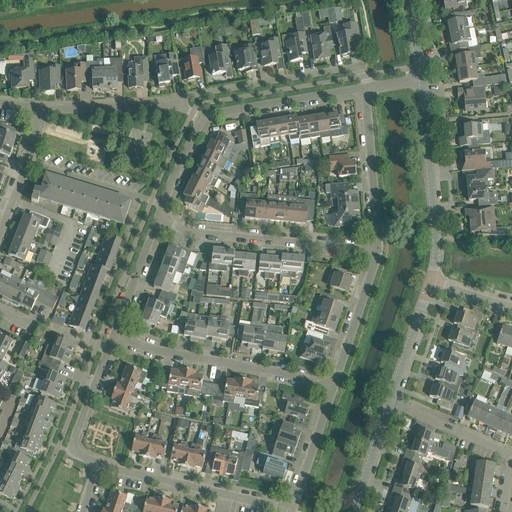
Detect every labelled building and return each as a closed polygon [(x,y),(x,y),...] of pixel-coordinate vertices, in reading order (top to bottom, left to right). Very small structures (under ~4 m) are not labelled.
[(470,0),(442,0),(445,11),(453,9),(453,11),(466,8),(464,1),(470,0)] [(327,10),(329,24),(337,23),(335,9),(327,10)] [(302,18),(304,29),(311,28),(308,12),(301,13),(302,18)] [(465,13),(453,15),(443,17),(445,23),(446,23),(447,27),(446,27),(447,35),(468,30),(465,13)] [(304,29),(302,18),(295,19),(298,33),(304,32),(303,29),(304,29)] [(257,20),(258,20),(250,21),(252,36),(260,35),(259,27),(257,20)] [(337,35),(341,57),(356,54),(354,45),(356,42),(358,42),(355,24),(344,26),(345,34),(337,35)] [(333,49),(331,37),(330,27),(323,28),(324,35),(311,37),(315,61),(329,59),(328,50),(333,49)] [(471,42),(468,30),(447,35),(449,42),(450,41),(451,45),(450,46),(451,52),(468,49),(467,43),(471,42)] [(302,60),(302,59),(301,54),(307,53),(307,54),(308,54),(306,44),(305,34),(291,36),(291,35),(282,37),(284,50),(286,49),(287,54),(289,63),(302,60)] [(277,64),(276,57),(280,57),(277,38),(268,40),(269,45),(262,46),(263,53),(261,54),(263,67),(277,64)] [(233,78),(231,68),(229,58),(227,46),(215,48),(216,56),(209,58),(210,63),(208,64),(209,70),(211,70),(212,75),(225,73),(226,79),(233,78)] [(257,71),(256,61),(253,46),(242,48),(243,52),(235,53),(238,71),(246,70),(246,73),(257,71)] [(469,55),(456,57),(457,70),(475,68),(474,60),(481,59),(479,47),(468,49),(469,55)] [(198,64),(204,63),(201,48),(193,49),(190,50),(191,59),(183,60),(186,80),(188,80),(188,81),(194,80),(194,79),(200,78),(198,64)] [(35,82),(34,64),(33,53),(8,57),(9,62),(24,61),(24,71),(11,71),(12,89),(29,88),(29,82),(35,82)] [(165,55),(154,57),(157,78),(159,88),(165,87),(164,84),(170,83),(169,77),(179,76),(178,66),(177,60),(176,53),(165,55)] [(149,82),(148,58),(135,59),(135,68),(128,68),(128,79),(129,89),(143,88),(143,82),(148,82),(149,82)] [(122,75),(122,65),(122,59),(110,60),(110,62),(104,62),(105,91),(110,91),(110,90),(117,89),(116,75),(122,75)] [(96,62),(86,63),(86,65),(86,77),(92,76),(93,82),(93,90),(100,90),(100,92),(105,91),(104,68),(104,62),(104,60),(96,60),(96,62)] [(86,65),(75,65),(75,71),(66,72),(67,92),(77,91),(81,91),(81,87),(81,83),(87,83),(86,77),(86,65)] [(39,86),(41,86),(41,93),(54,92),(54,83),(59,83),(59,67),(53,67),(53,71),(40,72),(40,79),(39,79),(39,86)] [(476,76),(475,68),(457,70),(459,83),(472,81),(473,88),(485,87),(507,85),(505,76),(484,79),(483,74),(476,76)] [(466,97),(466,98),(467,111),(484,110),(482,89),(469,90),(469,97),(466,97)] [(331,139),(338,137),(348,136),(344,117),(338,118),(337,113),(327,115),(330,132),(331,138),(331,139)] [(327,115),(317,117),(320,137),(320,140),(331,138),(330,132),(327,115)] [(290,141),(300,140),(296,117),(286,119),(290,141)] [(296,117),(300,140),(300,141),(310,139),(307,118),(297,120),(296,117)] [(317,117),(307,118),(310,139),(320,137),(317,117)] [(286,119),(276,121),(280,143),(279,137),(289,136),(289,141),(290,141),(286,119)] [(276,121),(266,122),(270,146),(270,145),(280,143),(276,121)] [(250,130),(251,140),(253,149),(270,146),(266,122),(256,124),(256,129),(250,130)] [(0,126),(0,143),(13,147),(16,136),(11,135),(13,129),(0,125),(0,126)] [(482,125),(481,125),(464,126),(465,139),(459,139),(460,147),(490,145),(489,132),(482,132),(482,125)] [(245,131),(237,132),(234,133),(234,138),(238,137),(239,145),(247,144),(245,131)] [(228,161),(235,146),(219,138),(218,137),(215,143),(211,141),(206,150),(228,161)] [(0,161),(3,162),(5,156),(9,158),(13,147),(0,143),(0,161)] [(206,150),(202,159),(217,167),(223,170),(228,161),(206,150)] [(493,169),(511,167),(511,154),(506,155),(506,161),(489,162),(489,159),(485,159),(484,151),(464,153),(465,165),(461,165),(462,172),(470,171),(493,169)] [(348,156),(331,157),(329,157),(330,171),(334,171),(334,170),(338,169),(339,178),(356,176),(355,162),(349,163),(348,156)] [(255,158),(253,159),(255,171),(263,170),(262,163),(255,164),(255,158)] [(217,167),(202,159),(197,169),(212,176),(217,167)] [(212,176),(197,169),(193,178),(208,185),(214,188),(219,179),(212,176)] [(242,180),(247,171),(243,169),(238,178),(242,180)] [(494,180),(493,169),(470,171),(471,178),(466,178),(467,190),(487,188),(487,181),(494,180)] [(67,206),(123,223),(124,223),(131,202),(46,176),(41,190),(35,188),(31,202),(38,204),(40,197),(64,204),(60,215),(64,216),(67,206)] [(193,178),(188,187),(203,194),(208,185),(193,178)] [(238,178),(234,187),(238,189),(242,180),(238,178)] [(338,200),(338,207),(358,205),(357,192),(347,193),(346,184),(336,185),(325,186),(326,194),(331,194),(332,200),(338,200)] [(235,199),(235,194),(238,189),(234,187),(230,185),(227,191),(231,193),(230,199),(235,199)] [(184,204),(201,213),(206,205),(209,197),(203,194),(188,187),(183,196),(187,198),(184,204)] [(467,190),(468,201),(477,201),(478,207),(493,205),(493,195),(488,195),(487,188),(467,190)] [(257,196),(240,194),(240,199),(237,199),(236,213),(238,213),(245,214),(244,219),(255,220),(256,203),(257,196)] [(268,195),(266,204),(256,203),(255,220),(265,221),(268,195)] [(278,196),(268,195),(265,221),(275,222),(277,205),(278,196)] [(277,205),(275,222),(285,223),(287,206),(288,197),(278,196),(277,205)] [(295,224),(297,207),(298,198),(288,197),(287,206),(285,223),(295,224)] [(306,201),(298,200),(298,198),(297,207),(295,224),(306,225),(307,220),(313,221),(315,201),(306,201)] [(333,214),(334,228),(352,226),(351,219),(359,218),(358,205),(338,207),(339,214),(333,214)] [(475,209),(464,210),(465,217),(470,217),(471,233),(475,232),(475,230),(478,229),(478,232),(480,232),(480,235),(494,236),(504,237),(505,230),(495,231),(494,221),(493,208),(485,208),(475,209)] [(32,213),(30,217),(24,215),(20,225),(36,232),(39,226),(46,229),(50,220),(32,213)] [(20,225),(20,227),(17,226),(14,235),(32,242),(36,232),(20,225)] [(47,236),(58,240),(60,235),(49,230),(47,236)] [(14,235),(10,243),(13,244),(12,246),(28,252),(32,242),(14,235)] [(58,240),(47,236),(45,242),(56,246),(58,240)] [(122,241),(112,238),(106,236),(102,246),(118,252),(122,241)] [(12,246),(8,256),(24,262),(30,264),(33,254),(28,252),(12,246)] [(98,256),(114,262),(118,252),(102,246),(98,256)] [(186,265),(191,253),(184,250),(183,252),(169,247),(167,253),(164,252),(162,256),(186,265)] [(222,272),(224,247),(219,247),(219,250),(213,249),(212,258),(210,258),(208,271),(222,272)] [(222,272),(226,272),(227,266),(233,267),(232,270),(233,270),(234,251),(229,251),(229,248),(224,247),(222,272)] [(39,256),(50,261),(52,255),(41,250),(39,256)] [(243,277),(245,252),(240,252),(240,255),(235,255),(235,251),(234,251),(233,270),(239,271),(238,277),(243,277)] [(245,252),(243,277),(247,278),(248,271),(254,272),(255,267),(256,257),(250,256),(250,253),(245,252)] [(280,275),(280,278),(286,278),(291,279),(293,254),(288,253),(288,256),(282,256),(280,275)] [(259,267),(258,272),(265,273),(264,279),(269,280),(271,255),(266,254),(266,258),(260,257),(259,267)] [(302,273),(303,268),(304,258),(298,257),(298,254),(293,254),(291,279),(295,279),(296,273),(302,273)] [(280,275),(282,256),(281,259),(276,259),(276,255),(271,255),(269,280),(273,280),(274,274),(280,275)] [(50,261),(39,256),(37,262),(48,266),(50,261)] [(110,272),(114,262),(98,256),(94,267),(107,271),(110,272)] [(183,275),(186,265),(162,256),(161,260),(164,261),(161,267),(176,273),(183,275)] [(15,270),(17,264),(6,259),(3,265),(15,270)] [(87,277),(103,283),(107,271),(94,267),(92,266),(87,277)] [(176,273),(161,267),(159,273),(156,272),(155,276),(172,283),(176,273)] [(332,267),(330,273),(335,274),(330,288),(348,293),(352,280),(342,277),(344,270),(332,267)] [(0,295),(2,296),(9,281),(0,276),(0,295)] [(10,304),(19,286),(22,281),(12,276),(9,281),(2,296),(3,297),(2,299),(10,304)] [(168,293),(172,283),(155,276),(153,281),(156,282),(154,288),(161,291),(159,297),(173,303),(176,296),(168,293)] [(87,277),(84,287),(99,293),(103,283),(87,277)] [(22,281),(19,286),(10,304),(19,308),(20,306),(21,306),(32,285),(33,282),(28,279),(27,283),(22,281)] [(199,293),(203,294),(205,284),(197,281),(194,291),(196,292),(199,293)] [(47,293),(41,290),(42,290),(32,285),(21,306),(31,311),(36,301),(41,304),(47,293)] [(216,296),(217,286),(208,286),(207,295),(216,296)] [(84,287),(80,296),(96,302),(99,293),(84,287)] [(230,298),(230,289),(220,288),(219,297),(230,298)] [(52,296),(47,293),(41,304),(47,307),(52,296)] [(278,303),(278,296),(278,294),(268,293),(267,295),(267,301),(278,303)] [(335,298),(326,294),(321,293),(317,305),(322,307),(320,313),(339,320),(343,308),(333,304),(335,298)] [(53,309),(57,300),(58,299),(52,296),(47,307),(53,309)] [(77,306),(76,306),(92,312),(95,303),(96,302),(80,296),(77,306)] [(278,296),(278,303),(289,304),(289,296),(278,296)] [(171,309),(173,303),(159,297),(157,303),(149,300),(147,306),(144,305),(142,309),(166,318),(168,314),(162,311),(163,306),(168,308),(168,307),(171,309)] [(76,306),(73,316),(88,322),(92,312),(76,306)] [(156,326),(160,316),(166,319),(166,318),(142,309),(140,314),(143,315),(141,321),(156,326)] [(480,324),(483,315),(472,311),(470,317),(458,313),(454,324),(466,328),(474,330),(476,324),(480,325),(480,324)] [(320,313),(317,320),(312,318),(311,323),(306,321),(303,329),(308,330),(325,336),(327,330),(334,332),(339,320),(320,313)] [(184,336),(190,337),(190,341),(194,341),(198,316),(187,314),(186,320),(186,324),(184,336)] [(209,318),(205,340),(206,340),(206,337),(212,338),(211,341),(216,342),(220,317),(209,315),(209,318)] [(229,331),(230,325),(225,324),(226,316),(220,315),(220,317),(216,342),(220,343),(221,340),(227,341),(229,331)] [(54,316),(52,322),(56,324),(63,326),(65,320),(58,318),(54,316)] [(72,318),(69,326),(84,332),(88,322),(73,316),(72,317),(72,318)] [(198,316),(194,341),(199,342),(199,339),(205,340),(209,318),(198,316)] [(253,316),(250,329),(244,328),(244,327),(239,327),(237,337),(242,338),(241,343),(248,344),(247,348),(252,348),(256,323),(257,317),(253,316)] [(262,350),(267,325),(256,323),(252,348),(256,349),(257,346),(263,347),(262,350)] [(277,327),(267,325),(262,350),(269,351),(268,354),(273,355),(277,327)] [(286,344),(287,338),(281,337),(283,328),(277,327),(273,355),(277,356),(278,353),(284,354),(286,344)] [(511,332),(511,330),(502,327),(496,344),(507,348),(511,332)] [(466,328),(464,334),(452,330),(448,341),(468,348),(470,341),(474,342),(478,332),(474,331),(474,330),(478,332),(474,330),(466,328)] [(304,344),(303,348),(300,358),(326,367),(329,358),(326,357),(330,345),(323,342),(325,336),(308,330),(303,344),(304,344)] [(0,348),(7,352),(12,342),(0,336),(0,348)] [(76,344),(57,337),(54,348),(72,355),(76,344)] [(24,342),(17,357),(23,360),(30,345),(24,342)] [(44,356),(41,362),(56,368),(58,362),(68,365),(72,355),(54,348),(48,346),(44,356)] [(0,368),(5,371),(8,365),(4,363),(2,362),(7,352),(0,348),(0,368)] [(465,358),(445,351),(441,363),(453,367),(451,373),(459,376),(459,375),(463,377),(466,366),(462,365),(465,358)] [(58,369),(56,368),(41,362),(39,368),(48,372),(44,382),(62,389),(66,379),(56,375),(58,369)] [(142,371),(135,368),(134,370),(126,367),(122,377),(150,388),(151,383),(144,380),(139,378),(142,371)] [(182,369),(179,369),(179,372),(171,370),(169,377),(164,376),(161,388),(168,389),(167,392),(178,394),(182,369)] [(193,371),(182,369),(178,394),(184,395),(188,396),(193,371)] [(451,373),(443,370),(439,369),(435,380),(448,384),(446,390),(453,393),(457,394),(460,384),(457,382),(459,376),(451,373)] [(200,395),(206,396),(208,384),(202,382),(203,376),(195,374),(196,372),(193,371),(188,396),(199,398),(200,395)] [(18,387),(19,387),(22,379),(23,374),(17,372),(11,384),(18,387)] [(495,381),(497,377),(485,372),(482,377),(486,378),(486,377),(495,381)] [(137,383),(142,385),(149,388),(150,388),(122,377),(120,385),(117,384),(116,387),(138,395),(140,391),(135,389),(137,383)] [(223,402),(234,404),(238,379),(235,379),(234,381),(227,380),(225,387),(220,386),(218,398),(224,399),(223,402)] [(238,379),(234,404),(240,405),(239,408),(244,409),(244,406),(249,381),(238,379)] [(244,406),(249,407),(261,409),(262,406),(262,403),(264,393),(258,392),(259,386),(251,384),(252,382),(249,381),(244,406)] [(44,382),(40,392),(40,393),(58,400),(62,389),(44,382)] [(208,384),(206,396),(212,397),(214,385),(208,384)] [(214,385),(212,397),(218,398),(220,386),(214,385)] [(446,390),(443,389),(433,386),(429,397),(440,400),(440,402),(439,406),(451,411),(455,401),(451,399),(453,393),(446,390)] [(116,387),(112,397),(134,405),(135,405),(128,402),(130,397),(137,399),(138,395),(116,387)] [(294,417),(303,420),(303,422),(308,408),(302,406),(304,400),(284,394),(282,400),(289,402),(285,414),(294,417)] [(57,404),(34,396),(30,406),(50,414),(52,408),(55,409),(57,404)] [(112,397),(111,399),(114,400),(111,408),(120,411),(126,414),(128,408),(133,409),(134,405),(112,397)] [(471,408),(467,417),(477,422),(485,406),(475,401),(471,408)] [(30,406),(26,416),(32,418),(49,425),(51,420),(48,419),(50,414),(30,406)] [(457,406),(453,417),(461,419),(465,409),(457,406)] [(477,422),(487,426),(495,410),(485,406),(477,422)] [(182,417),(183,408),(176,407),(175,415),(182,417)] [(505,414),(495,410),(487,426),(490,427),(489,430),(496,433),(497,431),(505,414)] [(497,431),(507,435),(511,424),(511,417),(505,414),(497,431)] [(49,425),(32,418),(28,428),(42,434),(44,429),(47,430),(49,425)] [(178,420),(176,428),(184,430),(184,428),(186,422),(178,420)] [(415,441),(430,446),(435,429),(416,421),(412,432),(417,433),(415,441)] [(297,445),(300,434),(292,431),(294,426),(283,422),(277,439),(297,445)] [(214,434),(216,428),(207,426),(206,432),(214,434)] [(40,439),(42,434),(28,428),(24,438),(20,437),(41,445),(43,440),(40,439)] [(147,458),(151,442),(146,441),(148,434),(142,433),(141,438),(135,436),(134,442),(131,452),(139,454),(139,456),(147,458)] [(163,459),(167,444),(161,442),(162,437),(153,435),(151,442),(147,458),(155,460),(156,458),(163,459)] [(40,450),(41,445),(20,437),(18,441),(23,443),(20,449),(23,450),(33,454),(35,454),(37,449),(40,450)] [(191,469),(198,439),(197,439),(196,445),(192,444),(190,451),(185,450),(186,443),(180,466),(191,469)] [(191,469),(194,469),(194,467),(202,468),(206,453),(200,451),(201,446),(202,447),(204,440),(198,439),(191,469)] [(272,456),(273,457),(283,460),(285,454),(287,453),(288,455),(293,457),(297,445),(277,439),(272,456)] [(408,446),(404,456),(421,462),(423,456),(426,457),(428,452),(435,455),(447,460),(449,452),(430,446),(415,441),(412,448),(408,446)] [(172,451),(170,461),(178,463),(177,465),(180,466),(186,443),(181,442),(180,447),(174,445),(173,449),(172,451)] [(222,476),(228,451),(212,448),(210,453),(208,463),(214,464),(212,471),(220,473),(219,475),(222,476)] [(243,461),(241,471),(248,472),(251,463),(253,451),(246,449),(245,454),(244,458),(243,461)] [(222,476),(225,477),(226,474),(233,476),(235,469),(241,471),(243,461),(244,458),(245,454),(239,452),(239,453),(232,452),(228,451),(222,476)] [(265,467),(263,474),(282,480),(286,467),(270,462),(272,456),(260,452),(256,464),(265,467)] [(11,464),(28,472),(30,467),(27,466),(30,461),(16,454),(11,464)] [(419,480),(422,468),(419,467),(421,462),(404,456),(401,466),(406,468),(403,475),(426,482),(419,480)] [(477,462),(475,472),(475,473),(493,476),(495,465),(477,462)] [(28,472),(11,464),(6,473),(20,480),(23,475),(25,477),(28,472)] [(1,471),(0,473),(0,482),(18,491),(20,487),(18,485),(20,480),(6,473),(1,471)] [(475,473),(473,484),(491,487),(493,476),(475,473)] [(413,497),(420,499),(421,493),(423,494),(427,483),(426,483),(426,482),(403,475),(401,482),(396,480),(393,490),(413,497)] [(16,496),(18,491),(0,482),(0,494),(10,500),(13,495),(16,496)] [(490,498),(491,487),(473,484),(472,495),(490,498)] [(393,490),(390,500),(394,502),(392,509),(401,511),(407,511),(413,497),(393,490)] [(448,507),(451,492),(449,491),(445,490),(441,507),(445,508),(448,507)] [(111,492),(108,503),(128,509),(130,505),(124,503),(127,495),(120,493),(120,495),(111,492)] [(490,498),(472,495),(470,506),(488,509),(490,498)] [(154,511),(158,498),(155,497),(154,500),(146,498),(144,508),(143,511),(154,511)] [(165,511),(168,501),(158,498),(154,511),(165,511)] [(177,511),(179,506),(171,504),(171,501),(168,501),(165,511),(177,511)] [(103,509),(101,511),(121,511),(123,508),(128,510),(128,509),(108,503),(105,510),(103,509)]
